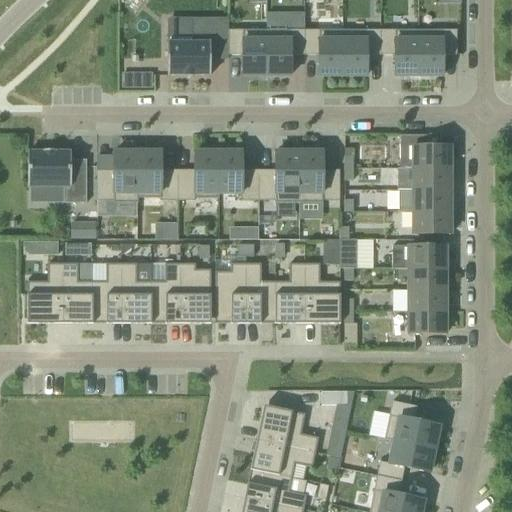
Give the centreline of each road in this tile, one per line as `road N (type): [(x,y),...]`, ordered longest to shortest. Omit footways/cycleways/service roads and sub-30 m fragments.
road 1 (residential): [(45,121),(483,117)]
road 2 (residential): [(490,361),(483,117)]
road 3 (residential): [(233,362),(0,360)]
road 4 (residential): [(233,362),(198,511)]
road 5 (residential): [(461,511),(490,361)]
